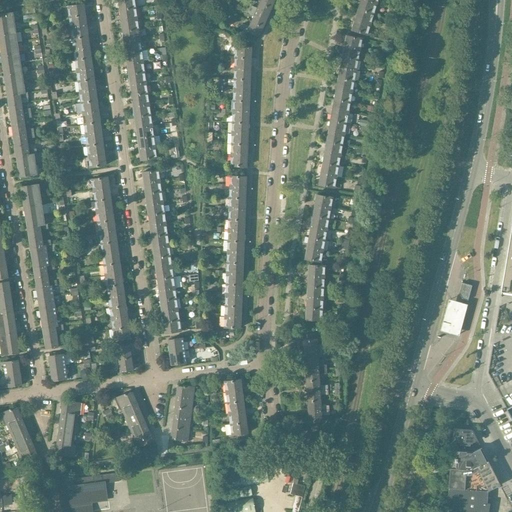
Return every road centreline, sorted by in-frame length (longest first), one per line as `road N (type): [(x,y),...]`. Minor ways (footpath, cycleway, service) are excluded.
road 1 (residential): [(101,0),(153,377)]
road 2 (residential): [(265,355),(281,105),(303,0)]
road 3 (residential): [(0,144),(37,393)]
road 4 (unclassified): [(474,401),(511,179)]
road 5 (secondary): [(412,388),(470,172)]
road 6 (secondary): [(470,172),(496,0)]
